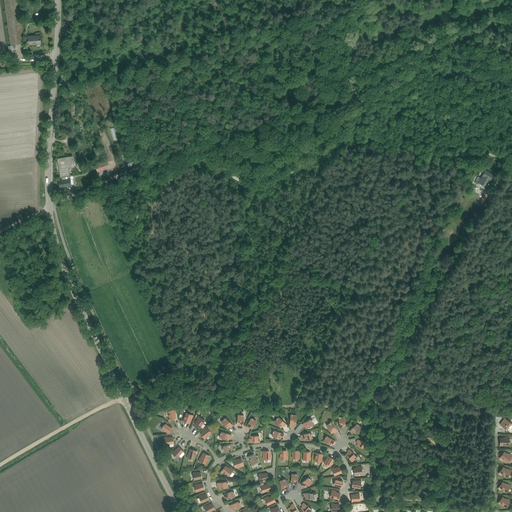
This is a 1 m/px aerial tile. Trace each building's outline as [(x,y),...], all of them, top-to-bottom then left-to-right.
[(4,0),(11,45),(25,43),(19,0),(4,0)] [(28,36),(28,44),(41,43),(40,35),(28,36)] [(72,156),(58,159),(59,159),(60,165),(59,165),(60,165),(62,176),(61,176),(61,177),(62,177),(70,176),(71,176),(69,167),(72,167),(71,163),(74,163),(75,164),(83,162),(82,156),(73,157),(72,156)] [(95,165),(98,172),(110,168),(107,161),(95,165)] [(478,176),(475,181),(479,183),(478,183),(488,187),(489,184),(488,184),(493,173),(485,169),(481,178),(478,176)] [(62,180),(58,180),(60,187),(72,185),(70,176),(62,177),(62,180)] [(483,203),(484,203),(488,194),(485,192),(480,201),(483,203)] [(169,420),(176,418),(175,412),(176,412),(175,409),(168,411),(170,419),(169,419),(169,420)] [(182,420),(189,423),(191,418),(192,418),(194,415),(187,412),(184,420),(182,420)] [(196,421),(194,424),(200,428),(201,427),(200,427),(205,420),(199,416),(197,418),(197,419),(196,421)] [(284,426),(287,424),(279,417),(278,417),(277,418),(275,421),(281,427),(283,425),(284,426)] [(221,422),(228,428),(230,426),(231,427),(233,425),(226,418),(225,418),(224,419),(221,422)] [(251,418),(246,427),(250,429),(250,427),(252,429),(257,420),(253,419),(253,418),(252,418),(251,418)] [(511,425),(511,423),(505,418),(500,424),(507,429),(508,427),(510,428),(511,425)] [(305,426),(307,428),(314,424),(313,421),(313,420),(312,419),(311,419),(302,424),(304,427),(305,426)] [(168,434),(173,428),(168,424),(169,423),(166,421),(162,428),(169,432),(168,434)] [(334,433),(337,431),(332,422),(331,422),(330,423),(327,425),(332,433),(334,432),(334,433)] [(353,425),(354,426),(350,431),(352,433),(353,432),(355,434),(361,427),(359,425),(359,424),(358,423),(358,424),(357,423),(357,424),(355,422),(353,425)] [(202,431),(200,433),(205,440),(206,439),(205,438),(212,433),(207,426),(204,428),(204,429),(202,431)] [(274,432),(272,436),(281,439),(282,437),(283,437),(284,434),(274,430),(274,431),(273,432),(274,432)] [(220,437),(229,440),(229,438),(231,438),(232,435),(222,432),(221,432),(221,434),(220,437)] [(303,438),(304,440),(313,438),(312,435),(312,434),(312,433),(311,433),(311,432),(301,435),(302,438),(303,438)] [(174,444),(173,437),(168,438),(168,436),(164,437),(165,444),(174,443),(174,445),(174,444)] [(324,441),(332,446),(333,443),(334,444),(336,441),(327,436),(327,437),(326,436),(325,437),(326,438),(324,441)] [(500,444),(505,445),(509,445),(510,437),(506,437),(506,438),(500,438),(500,446),(500,444)] [(358,443),(357,445),(366,448),(367,445),(368,444),(367,444),(368,443),(358,439),(357,442),(358,443)] [(225,452),(233,449),(232,447),(234,447),(233,443),(223,446),(223,447),(223,449),(225,452)] [(184,452),(179,447),(175,451),(174,450),(172,452),(177,458),(183,451),(184,452)] [(198,452),(198,451),(191,449),(189,455),(188,454),(187,458),(194,459),(196,451),(198,452)] [(357,457),(350,449),(347,451),(348,452),(346,454),(352,461),(355,458),(356,459),(357,458),(356,457),(357,457)] [(287,450),(279,450),(279,451),(281,451),(280,459),(288,459),(288,456),(287,456),(287,450)] [(298,455),(299,450),(291,450),(291,451),(293,451),(292,458),(300,458),(300,455),(298,455)] [(269,451),(262,451),(262,452),(263,452),(264,459),(271,459),(271,456),(269,456),(269,451)] [(310,457),(310,452),(303,451),(303,452),(304,452),(304,459),(311,460),(311,457),(310,457)] [(322,454),(315,452),(315,453),(316,453),(315,461),(322,462),(323,459),(321,459),(322,454)] [(501,457),(508,462),(511,456),(511,455),(509,453),(508,455),(504,452),(499,458),(500,458),(501,457)] [(210,456),(210,455),(203,453),(201,458),(200,457),(199,460),(206,463),(209,456),(210,456)] [(254,455),(254,454),(247,457),(249,462),(248,462),(249,466),(256,463),(253,455),(254,455)] [(333,459),(327,455),(327,456),(328,456),(324,463),(330,467),(332,464),(331,463),(333,459)] [(241,466),(244,466),(244,465),(242,458),(236,460),(236,459),(233,460),(235,467),(241,465),(241,466)] [(230,469),(226,466),(221,472),(222,472),(223,471),(229,476),(234,470),(231,468),(230,469)] [(359,468),(354,468),(355,476),(355,474),(363,473),(362,466),(359,466),(359,468)] [(343,474),(340,467),(335,469),(335,467),(332,468),(335,475),(342,472),(342,474),(343,474)] [(500,472),(507,477),(511,471),(509,469),(508,470),(503,467),(499,473),(500,472)] [(269,480),(268,473),(262,474),(262,473),(258,474),(260,481),(268,479),(269,480)] [(304,486),(305,488),(313,482),(310,479),(311,479),(310,478),(309,477),(301,484),(303,486),(304,486)] [(341,488),(342,488),(343,481),(338,480),(339,478),(336,478),(334,485),(341,487),(341,488)] [(285,490),(288,489),(286,479),(285,479),(283,479),(283,480),(280,481),(282,489),(285,489),(285,490)] [(353,480),(352,488),(353,488),(353,487),(360,488),(361,480),(359,480),(358,481),(353,480)] [(499,487),(506,492),(511,486),(508,484),(507,485),(502,482),(498,488),(499,487)] [(194,484),(196,491),(204,489),(205,490),(203,483),(198,485),(197,483),(194,484)] [(271,491),(272,491),(270,484),(264,485),(264,484),(261,485),(263,492),(271,489),(271,491)] [(338,500),(339,500),(340,493),(335,492),(335,491),(332,490),(330,497),(339,499),(338,500)] [(233,491),(224,494),(225,498),(226,497),(227,499),(236,496),(234,493),(235,492),(234,491),(233,491)] [(352,495),(352,502),(353,502),(353,501),(360,500),(360,493),(357,493),(357,495),(352,495)] [(210,500),(207,494),(202,496),(201,495),(198,496),(201,503),(209,499),(209,501),(210,500)] [(277,502),(273,496),(268,498),(267,497),(265,498),(268,505),(275,501),(276,503),(277,502)] [(502,497),(498,503),(499,502),(506,507),(511,501),(508,499),(507,500),(502,497)] [(239,501),(230,505),(231,508),(232,508),(233,510),(242,507),(240,503),(241,503),(240,502),(239,501)] [(216,510),(213,503),(208,506),(207,505),(204,506),(207,511),(208,511),(215,509),(216,510)] [(304,503),(302,505),(303,506),(301,508),(305,511),(309,511),(311,511),(312,510),(311,510),(312,509),(304,503)] [(339,511),(340,511),(339,504),(334,504),(334,503),(331,503),(332,511),(339,510),(339,511)]
